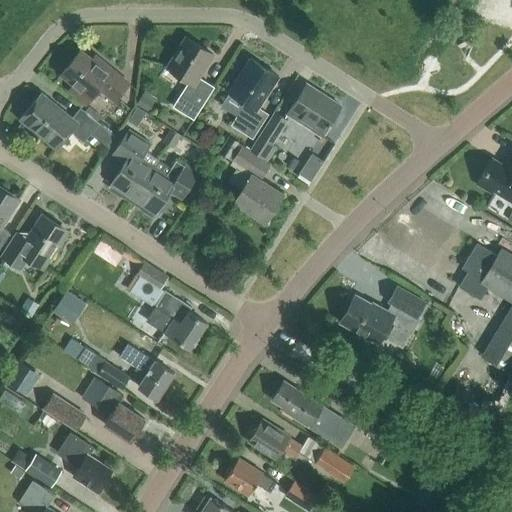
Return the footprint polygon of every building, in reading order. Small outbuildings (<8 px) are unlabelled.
[(167,67),(189,81),(174,106),(195,119),(215,86),(199,76),(213,54),(185,37),(167,67)] [(81,52),(62,75),(75,85),(69,92),(87,105),(100,89),(115,101),(129,83),(101,61),(98,65),(81,52)] [(259,107),(279,76),(251,58),(230,91),(245,102),(231,124),(253,138),(268,113),(259,107)] [(322,135),(341,105),(307,83),(287,113),(322,135)] [(144,89),(137,101),(149,108),(156,96),(144,89)] [(84,143),(99,124),(80,108),(71,120),(43,97),(25,120),(56,144),(67,130),(84,143)] [(128,120),(134,124),(143,110),(136,106),(128,120)] [(275,113),(260,136),(252,150),(267,160),(276,146),(272,144),(287,120),(275,113)] [(135,198),(159,160),(145,151),(150,144),(130,131),(115,155),(127,162),(113,183),(113,184),(111,187),(122,194),(125,191),(135,198)] [(176,134),(168,145),(173,148),(180,137),(176,134)] [(261,179),(267,169),(270,164),(266,162),(267,160),(252,150),(252,151),(229,136),(219,153),(233,162),(232,163),(239,168),(232,179),(244,187),(235,201),(266,221),(284,193),(261,179)] [(511,151),(504,165),(492,158),(476,184),(491,193),(493,189),(511,200),(511,151)] [(309,183),(317,170),(324,160),(312,152),(297,176),(309,183)] [(181,199),(197,174),(176,161),(171,168),(159,160),(135,198),(145,204),(143,208),(154,215),(156,211),(156,212),(170,191),(181,199)] [(2,228),(18,202),(0,190),(0,248),(10,232),(2,228)] [(44,265),(65,232),(41,216),(24,241),(14,235),(2,255),(21,267),(29,255),(44,265)] [(122,264),(128,250),(103,239),(97,253),(122,264)] [(511,254),(501,248),(497,255),(477,242),(465,262),(471,266),(459,286),(480,299),(488,286),(511,301),(511,305),(482,355),(500,366),(509,371),(511,365),(511,254)] [(136,274),(127,288),(136,293),(155,305),(154,306),(174,318),(166,331),(192,347),(207,322),(189,310),(192,307),(164,290),(163,291),(160,289),(167,279),(143,263),(136,274)] [(416,315),(424,300),(398,286),(389,301),(391,303),(387,311),(356,294),(340,322),(377,343),(389,321),(411,333),(420,317),(416,315)] [(85,303),(67,291),(54,311),(72,323),(85,303)] [(29,316),(38,304),(38,303),(27,297),(19,310),(29,316)] [(129,343),(121,355),(148,372),(139,386),(159,399),(175,372),(129,343)] [(132,375),(108,360),(85,346),(78,358),(124,387),(132,375)] [(22,363),(8,384),(28,397),(42,376),(22,363)] [(284,382),(274,399),(285,406),(283,409),(329,437),(341,417),(284,382)] [(125,395),(111,387),(100,405),(113,413),(106,424),(132,440),(146,418),(120,402),(125,395)] [(5,390),(0,397),(0,400),(19,413),(25,403),(5,390)] [(86,414),(54,394),(45,408),(77,429),(86,414)] [(303,445),(262,419),(257,428),(253,429),(251,432),(251,436),(249,440),(262,448),(263,452),(269,456),(273,455),(275,456),(281,447),(296,456),(303,445)] [(382,429),(380,428),(373,423),(366,434),(399,455),(406,444),(382,429)] [(80,466),(74,475),(99,491),(101,488),(103,489),(108,481),(106,480),(113,469),(89,454),(94,447),(71,432),(58,452),(80,466)] [(355,464),(322,444),(312,460),(345,480),(355,464)] [(25,469),(51,486),(61,471),(36,453),(25,469)] [(271,491),(277,481),(238,457),(231,468),(229,467),(225,474),(227,476),(224,479),(249,495),(257,482),(271,491)] [(10,470),(20,477),(25,470),(15,464),(10,470)] [(440,465),(418,501),(435,511),(441,511),(462,479),(440,465)] [(57,511),(48,506),(56,494),(33,480),(21,499),(37,509),(35,511),(57,511)] [(305,502),(312,491),(295,480),(288,491),(305,502)] [(234,511),(233,511),(234,510),(212,497),(202,511),(234,511)]
